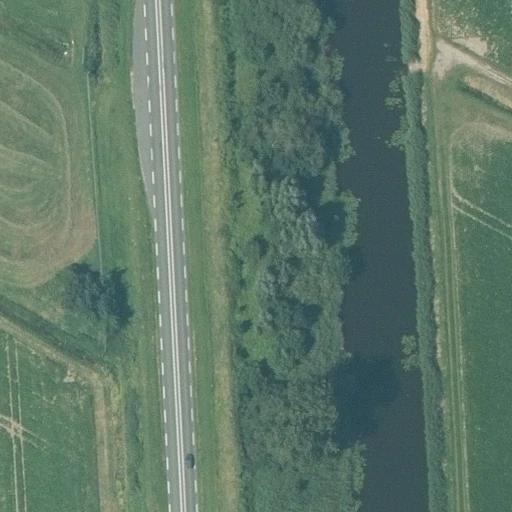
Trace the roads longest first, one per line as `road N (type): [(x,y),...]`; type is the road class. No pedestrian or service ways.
road 1 (track): [(458,511),(428,0)]
road 2 (primary): [(182,511),(157,0)]
road 3 (track): [(0,326),(96,383),(102,511)]
